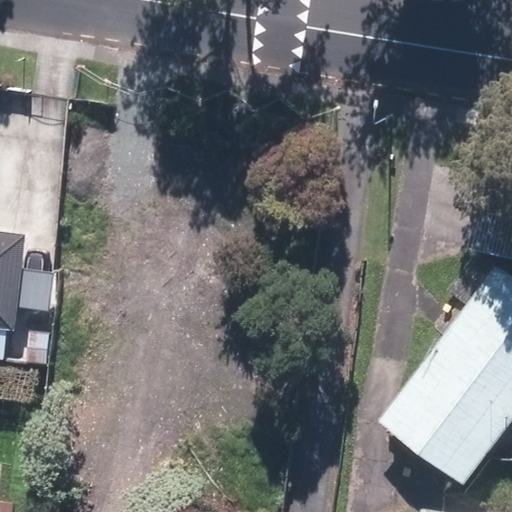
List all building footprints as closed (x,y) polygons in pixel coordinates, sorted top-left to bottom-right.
[(258,511),(314,120),(155,98),(96,511),(258,511)] [(0,328),(18,331),(32,235),(0,230),(0,328)] [(511,440),(511,259),(398,417),(484,479),(511,440)] [(0,511),(3,511),(9,460),(0,458),(0,511)] [(511,511),(511,510),(440,499),(437,511),(511,511)]
